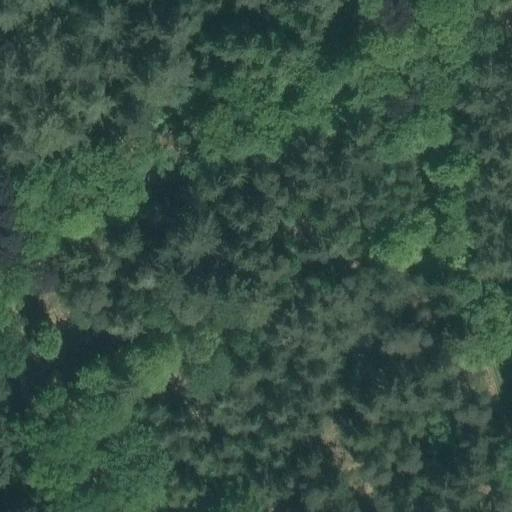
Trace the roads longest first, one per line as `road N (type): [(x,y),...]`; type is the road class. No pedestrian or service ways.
road 1 (track): [(511,4),(0,222)]
road 2 (track): [(87,511),(0,308)]
